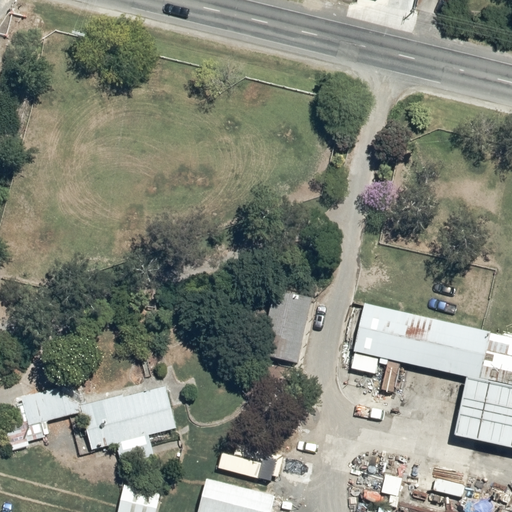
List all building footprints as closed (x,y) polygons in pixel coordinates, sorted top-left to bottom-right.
[(259,356),(297,364),(310,300),(272,292),(259,356)] [(490,332),(365,304),(354,351),(467,377),(480,380),(490,332)] [(511,337),(490,332),(480,380),(511,386),(511,337)] [(511,386),(467,377),(455,436),(511,448),(511,386)] [(82,412),(80,405),(75,383),(20,396),(26,421),(5,426),(10,445),(49,436),(45,421),(82,412)] [(82,412),(92,450),(115,444),(120,465),(154,456),(149,435),(176,428),(165,384),(80,405),(82,412)] [(270,511),(274,496),(207,479),(198,511),(270,511)] [(155,511),(160,493),(124,485),(117,511),(155,511)]
